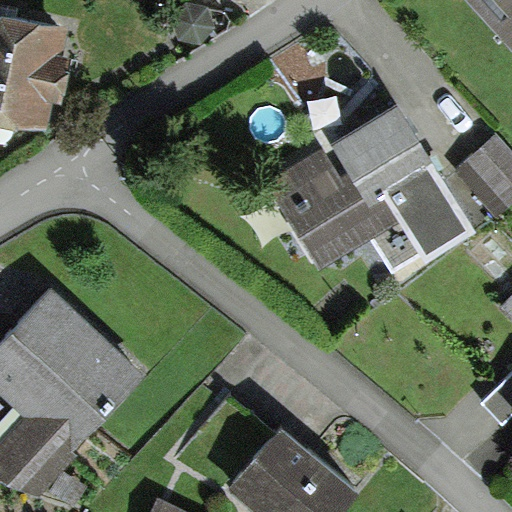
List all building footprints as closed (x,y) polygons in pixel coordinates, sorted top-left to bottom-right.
[(511,0),(475,0),(511,42),(511,0)] [(0,118),(41,126),(57,33),(0,23),(0,118)] [(406,115),(278,192),(319,260),(361,234),(385,272),(424,248),(428,255),(474,227),(406,115)] [(511,161),(499,143),(475,159),(504,202),(511,196),(511,161)] [(125,374),(48,305),(0,359),(0,386),(26,410),(0,439),(0,466),(24,488),(125,374)] [(275,511),(324,511),(352,479),(281,421),(234,478),(275,511)]
